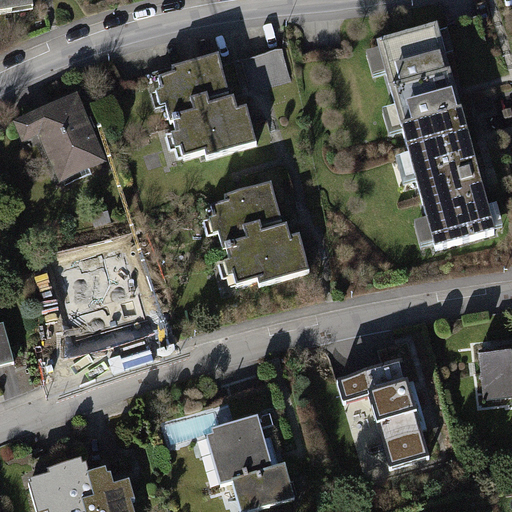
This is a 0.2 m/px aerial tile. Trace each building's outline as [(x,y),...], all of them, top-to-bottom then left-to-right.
[(0,0),(0,12),(32,7),(30,0),(0,0)] [(380,44),(405,130),(463,114),(439,27),(380,44)] [(158,94),(161,107),(169,105),(184,160),(208,154),(209,159),(257,146),(247,111),(237,114),(235,106),(231,107),(218,60),(174,73),(176,79),(160,83),(163,93),(158,94)] [(57,184),(105,164),(76,96),(14,123),(23,145),(38,138),(57,184)] [(463,114),(405,130),(438,245),(496,228),(463,114)] [(204,225),(208,239),(219,235),(233,285),(260,277),(261,283),(309,269),(299,235),(289,238),(287,230),(283,231),(271,188),(227,201),(229,208),(208,213),(210,223),(204,225)] [(65,305),(73,333),(109,322),(112,332),(148,321),(131,265),(107,272),(105,267),(73,277),(72,273),(52,279),(60,306),(65,305)] [(0,365),(14,362),(3,323),(0,324),(0,365)] [(511,353),(477,357),(482,403),(511,399),(511,353)] [(428,456),(402,366),(342,384),(347,401),(371,394),(393,467),(428,456)] [(208,436),(222,485),(234,481),(242,511),(247,511),(296,498),(286,465),(274,468),(259,416),(213,428),(215,434),(208,436)] [(27,480),(36,511),(134,511),(131,500),(135,499),(129,479),(114,484),(111,474),(107,475),(106,469),(89,475),(86,465),(82,466),(80,460),(48,470),(49,473),(27,480)]
